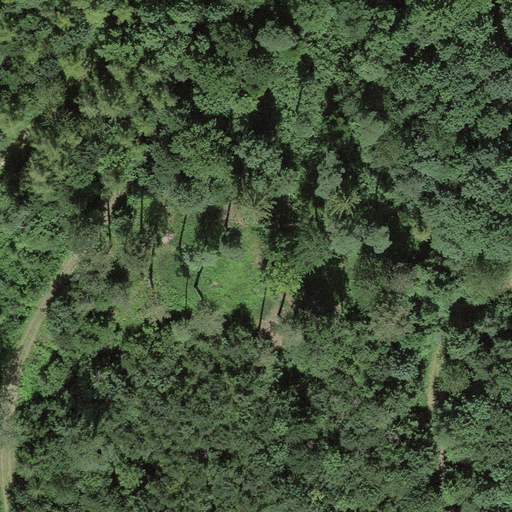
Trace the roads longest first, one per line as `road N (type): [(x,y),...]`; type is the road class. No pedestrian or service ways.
road 1 (track): [(0,501),(13,359),(229,20),(258,0)]
road 2 (track): [(445,511),(431,401),(445,340),(511,284)]
road 3 (track): [(0,153),(94,41),(152,0)]
